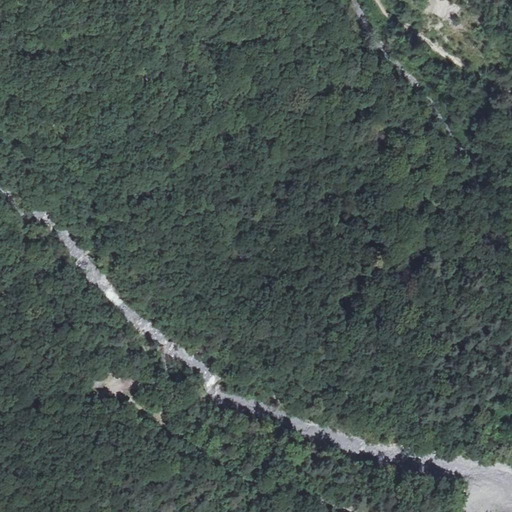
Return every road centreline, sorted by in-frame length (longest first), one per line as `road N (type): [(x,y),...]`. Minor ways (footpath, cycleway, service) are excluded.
road 1 (track): [(126,381),(162,403),(203,452),(232,472),(355,511)]
road 2 (track): [(0,426),(58,391),(126,381)]
